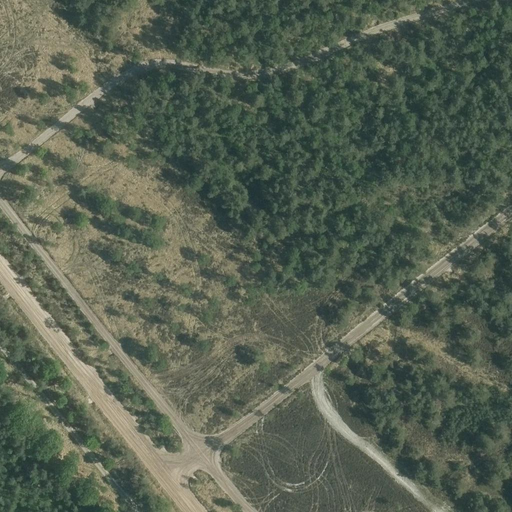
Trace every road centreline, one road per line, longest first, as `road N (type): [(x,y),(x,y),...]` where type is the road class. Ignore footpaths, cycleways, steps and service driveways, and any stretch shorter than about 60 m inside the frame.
road 1 (unknown): [(476,0),(287,67),(134,71),(0,172)]
road 2 (unknown): [(199,456),(511,209)]
road 3 (track): [(0,258),(197,511)]
road 4 (track): [(140,511),(0,342)]
